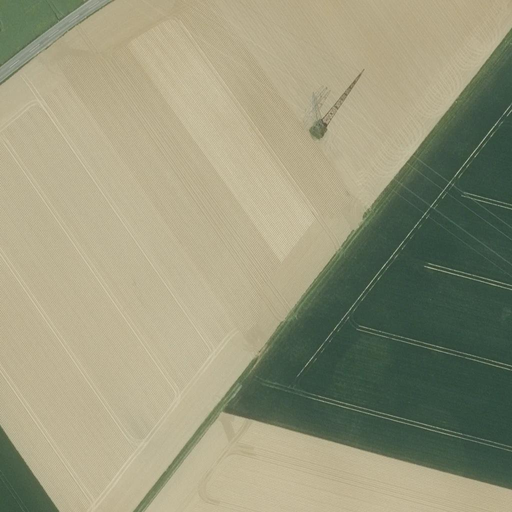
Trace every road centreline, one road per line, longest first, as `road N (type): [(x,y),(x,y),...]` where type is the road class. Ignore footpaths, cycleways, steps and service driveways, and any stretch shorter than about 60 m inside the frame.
road 1 (track): [(511,36),(139,511)]
road 2 (secondary): [(0,77),(103,0)]
